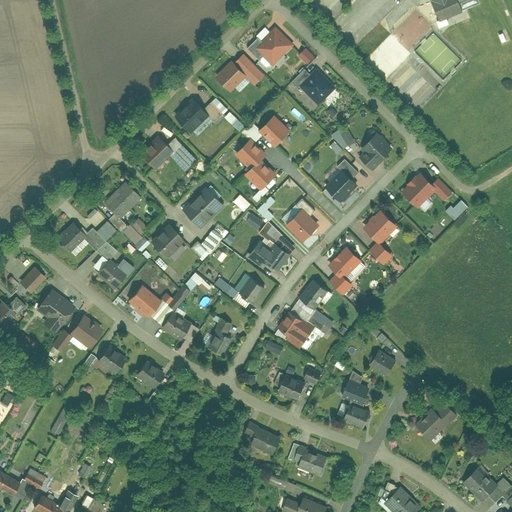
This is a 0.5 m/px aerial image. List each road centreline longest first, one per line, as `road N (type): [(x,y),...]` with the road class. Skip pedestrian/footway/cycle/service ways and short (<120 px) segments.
road 1 (residential): [(221,388),(291,277),(419,148)]
road 2 (residential): [(22,240),(221,388)]
road 3 (residential): [(269,0),(94,168)]
road 4 (residential): [(274,0),(419,148)]
road 5 (unclassified): [(94,168),(51,0)]
road 6 (residential): [(221,388),(371,450)]
